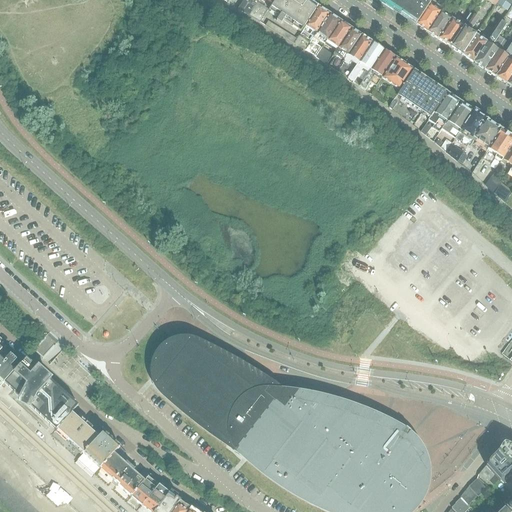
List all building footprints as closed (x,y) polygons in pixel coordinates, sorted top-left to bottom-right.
[(253,9),(258,2),(258,0),(243,0),(237,9),(244,13),(248,6),(253,9)] [(260,22),(268,10),(274,0),(258,0),(258,2),(253,9),(249,16),(260,22)] [(274,0),(268,10),(278,17),(275,22),(280,25),(283,20),(301,32),(302,31),(318,7),(308,0),(274,0)] [(382,0),(414,21),(417,23),(432,0),(382,0)] [(427,31),(434,20),(442,8),(443,7),(437,3),(438,0),(432,0),(417,23),(416,24),(427,31)] [(248,6),(244,13),(249,16),(253,9),(248,6)] [(304,37),(298,46),(304,50),(305,50),(310,41),(311,40),(313,37),(329,14),(329,13),(318,6),(318,7),(302,31),(299,34),(304,37)] [(438,38),(453,15),(442,8),(434,20),(427,31),(438,38)] [(450,47),(470,16),(468,15),(465,20),(455,13),(453,15),(438,38),(450,47)] [(477,20),(479,18),(472,13),(470,16),(450,47),(462,55),(475,34),(470,31),(477,20)] [(324,45),(326,41),(340,21),(329,14),(313,37),(324,45)] [(499,35),(507,23),(502,20),(487,42),(473,62),(484,70),(505,39),(499,35)] [(326,41),(337,48),(350,28),(340,21),(326,41)] [(337,71),(361,35),(350,28),(337,48),(331,57),(334,58),(329,66),(337,71)] [(477,36),(480,32),(478,31),(475,34),(462,55),(473,62),(487,42),(477,36)] [(347,79),(372,42),(361,35),(337,71),(347,79)] [(507,59),(511,51),(511,41),(511,44),(505,39),(484,70),(495,77),(507,59)] [(305,50),(313,56),(320,46),(311,40),(310,41),(305,50)] [(363,80),(383,50),(372,42),(347,79),(353,82),(357,76),(363,80)] [(316,57),(324,63),(331,54),(322,48),(316,57)] [(378,83),(381,79),(395,58),(383,50),(363,80),(362,83),(359,86),(364,90),(372,80),(378,83)] [(396,97),(413,70),(395,58),(381,79),(391,86),(386,93),(394,99),(396,97)] [(506,84),(511,75),(511,62),(507,59),(495,77),(506,84)] [(396,97),(412,108),(430,81),(413,70),(396,97)] [(429,119),(446,93),(430,81),(412,108),(429,119)] [(441,129),(459,102),(446,93),(429,119),(428,120),(430,122),(428,125),(426,123),(421,131),(425,135),(430,127),(439,133),(441,129)] [(392,110),(398,102),(394,99),(389,107),(392,110)] [(454,139),(473,110),(459,102),(441,129),(454,139)] [(484,119),(477,114),(477,113),(473,110),(454,139),(460,142),(463,136),(470,141),(472,137),(484,119)] [(488,148),(500,129),(484,118),(484,119),(472,137),(488,148)] [(500,162),(511,142),(511,136),(500,129),(488,148),(487,149),(496,155),(494,158),(500,162)] [(511,167),(511,165),(511,142),(500,162),(496,168),(500,171),(506,163),(511,167)] [(458,159),(461,154),(450,146),(446,152),(457,161),(458,159)] [(494,194),(501,183),(502,181),(492,175),(485,185),(494,194)] [(511,191),(511,190),(501,183),(494,194),(504,203),(511,193),(511,191)] [(418,511),(424,502),(428,492),(429,484),(429,479),(429,472),(429,463),(426,452),(423,446),(416,435),(408,428),(401,422),(391,417),(377,410),(363,404),(341,397),(321,391),(312,389),(297,387),(287,386),(280,385),(273,379),(260,370),(251,364),(240,358),(227,351),(209,342),(199,337),(196,335),(190,334),(182,334),(174,335),(168,337),(162,340),(158,345),(155,349),(153,353),(151,357),(150,364),(149,368),(149,375),(166,353),(175,359),(185,347),(186,345),(190,340),(219,363),(257,392),(264,383),(287,402),(291,397),(291,396),(304,406),(305,404),(308,400),(309,399),(310,398),(311,397),(313,397),(314,397),(316,397),(317,397),(318,397),(320,398),(321,399),(322,400),(323,401),(323,402),(324,404),(324,405),(323,407),(323,408),(322,409),(326,410),(330,411),(336,412),(342,414),(348,416),(352,417),(359,419),(364,421),(370,423),(375,425),(379,421),(399,436),(402,432),(406,435),(403,440),(423,455),(400,484),(419,499),(420,498),(420,499),(417,504),(413,509),(408,511),(335,511),(333,511),(321,505),(316,503),(311,500),(306,497),(300,494),(290,488),(285,485),(280,482),(275,478),(271,475),(265,470),(250,459),(236,447),(155,384),(150,379),(150,380),(150,383),(152,387),(154,392),(168,405),(197,429),(235,455),(244,464),(257,475),(274,487),(294,501),(316,511),(418,511)] [(149,375),(147,377),(150,379),(155,384),(236,447),(250,459),(265,470),(271,475),(275,478),(280,482),(285,485),(290,488),(300,494),(306,497),(311,500),(316,503),(321,505),(333,511),(335,511),(408,511),(413,509),(417,504),(420,499),(420,498),(419,499),(400,484),(423,455),(403,440),(406,435),(402,432),(399,436),(379,421),(375,425),(370,423),(364,421),(359,419),(352,417),(348,416),(342,414),(336,412),(330,411),(326,410),(322,409),(323,408),(323,407),(324,405),(324,404),(323,402),(323,401),(322,400),(321,399),(320,398),(318,397),(317,397),(316,397),(314,397),(313,397),(311,397),(310,398),(309,399),(308,400),(305,404),(304,406),(291,396),(291,397),(287,402),(264,383),(257,392),(219,363),(190,340),(186,345),(185,347),(175,359),(166,353),(149,375)] [(4,382),(25,360),(7,344),(0,351),(0,386),(3,384),(4,382)] [(56,430),(71,413),(78,406),(26,358),(25,360),(4,382),(20,397),(18,402),(26,406),(31,408),(31,407),(56,430)] [(79,420),(71,413),(56,430),(83,454),(98,437),(90,430),(92,428),(81,418),(79,420)] [(120,447),(104,431),(103,431),(98,437),(83,454),(78,459),(94,474),(99,468),(113,453),(120,447)] [(506,441),(487,465),(501,480),(505,484),(511,478),(511,479),(511,492),(510,494),(511,495),(511,445),(506,441)] [(130,496),(144,481),(133,471),(134,469),(126,462),(125,464),(113,453),(99,468),(130,496)] [(494,475),(485,466),(482,470),(490,479),(494,475)] [(489,480),(490,479),(482,470),(478,475),(487,483),(489,480)] [(161,483),(150,474),(144,481),(130,496),(137,503),(138,502),(141,506),(143,507),(159,485),(161,483)] [(490,479),(489,480),(493,484),(497,479),(494,475),(490,479)] [(472,482),(482,492),(486,489),(476,477),(472,482)] [(478,496),(482,492),(472,482),(468,486),(478,496)] [(159,485),(143,507),(149,511),(154,511),(171,491),(168,488),(166,487),(164,489),(159,485)] [(171,511),(180,501),(180,500),(176,497),(178,495),(171,491),(154,511),(171,511)] [(464,492),(460,497),(468,505),(473,501),(464,492)] [(455,503),(464,511),(469,508),(459,498),(455,503)] [(188,511),(189,511),(191,508),(180,501),(171,511),(188,511)] [(456,511),(464,511),(455,503),(452,507),(456,511)]
